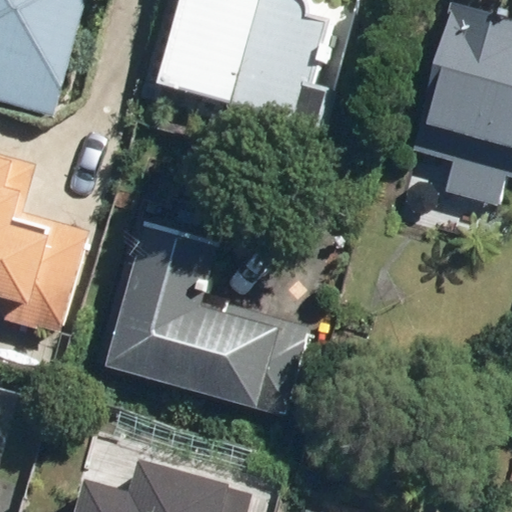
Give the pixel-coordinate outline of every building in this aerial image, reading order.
[(0,0),(0,103),(59,121),(95,0),(0,0)] [(188,0),(165,86),(330,133),(341,95),(324,89),(342,25),(319,19),(317,4),(310,0),(188,0)] [(511,181),(511,19),(453,4),(413,155),(458,167),(450,191),(503,208),(511,181)] [(0,156),(0,343),(62,361),(96,236),(28,217),(40,168),(0,156)] [(228,248),(155,228),(143,271),(129,267),(101,367),(290,420),(316,329),(214,300),(228,248)] [(0,449),(10,414),(0,410),(0,449)] [(138,497),(95,484),(86,511),(234,511),(241,490),(148,464),(138,497)]
